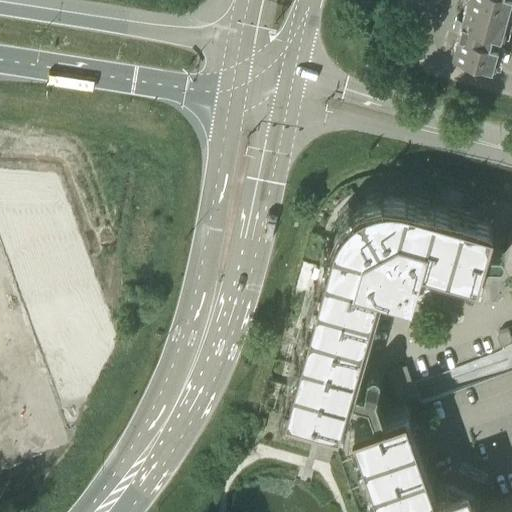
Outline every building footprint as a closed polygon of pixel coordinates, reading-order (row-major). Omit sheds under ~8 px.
[(494,63),(508,11),(467,0),(466,0),(461,19),(456,17),(453,29),(458,31),(452,51),(494,63)] [(467,0),(508,11),(511,0),(467,0)] [(375,418),(384,415),(375,389),(379,374),(380,373),(380,372),(379,371),(378,369),(378,368),(376,367),(375,367),(374,367),(373,367),(372,367),(371,367),(370,368),(369,369),(368,370),(367,371),(363,386),(349,382),(376,283),(390,287),(391,286),(394,284),(396,287),(400,285),(401,285),(402,286),(403,287),(404,287),(406,287),(408,286),(409,285),(409,284),(410,283),(410,282),(410,281),(409,281),(409,280),(413,277),(412,274),(415,272),(416,273),(420,259),(476,274),(482,255),(496,259),(498,259),(499,259),(501,258),(502,257),(503,256),(503,255),(504,254),(504,253),(504,252),(504,251),(503,249),(502,248),(501,247),(500,247),(485,243),(491,223),(403,198),(398,197),(392,197),(387,197),(382,197),(377,198),(372,199),(368,201),(361,204),(357,207),(352,210),(348,214),(345,218),(342,222),(339,226),(336,231),(334,236),(333,241),(286,408),(338,422),(346,391),(368,397),(375,418)] [(120,377),(60,217),(0,240),(0,249),(65,419),(97,406),(120,377)] [(511,340),(511,338),(508,328),(497,332),(501,344),(511,340)] [(405,407),(384,415),(354,425),(384,511),(511,511),(511,499),(479,511),(474,497),(473,498),(469,496),(471,493),(466,491),(467,490),(467,489),(467,488),(466,487),(466,486),(465,485),(463,484),(462,484),(461,484),(460,484),(458,485),(458,486),(457,486),(453,484),(451,487),(448,486),(447,484),(434,489),(405,407)]
